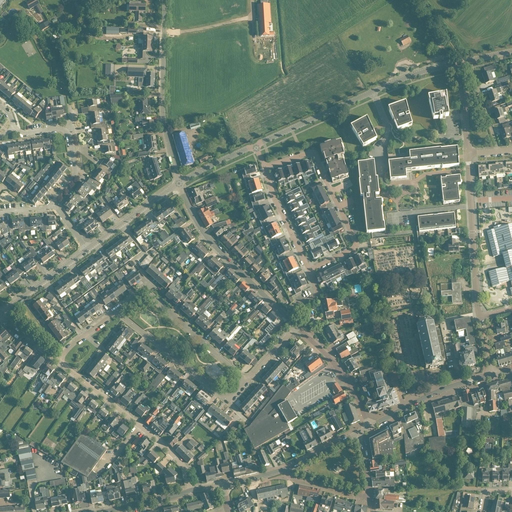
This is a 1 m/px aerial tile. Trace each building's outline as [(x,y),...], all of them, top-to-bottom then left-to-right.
[(30,10),(39,4),(36,0),(32,0),(26,4),(30,10)] [(261,5),(259,5),(260,17),(260,21),(270,20),(269,4),(268,5),(267,0),(261,1),(261,5)] [(79,1),(77,3),(74,5),(79,11),(84,8),(79,1)] [(135,22),(136,22),(141,22),(142,12),(145,12),(145,6),(142,5),(142,3),(129,2),(129,11),(135,12),(135,22)] [(7,22),(10,17),(4,12),(1,17),(7,22)] [(270,20),(260,21),(261,36),(266,36),(274,36),(274,32),(269,33),(269,25),(270,25),(270,24),(270,23),(270,20)] [(51,26),(48,21),(40,26),(42,31),(51,26)] [(217,31),(219,38),(237,33),(238,36),(243,34),(242,32),(245,31),(244,25),(233,28),(232,24),(227,25),(223,26),(224,29),(217,31)] [(138,40),(138,44),(143,44),(152,45),(152,37),(146,37),(146,34),(141,33),(140,40),(138,40)] [(411,42),(407,36),(400,40),(403,46),(411,42)] [(138,44),(138,49),(140,49),(140,55),(140,59),(145,59),(145,55),(145,52),(152,52),(152,45),(143,44),(138,44)] [(486,74),(483,75),(486,84),(494,81),(496,80),(497,85),(501,84),(508,82),(508,81),(510,80),(508,77),(499,80),(498,80),(497,78),(493,79),(491,73),(493,72),(493,71),(496,70),(495,65),(484,69),(485,73),(486,73),(486,74)] [(143,88),(154,88),(155,74),(147,74),(147,69),(128,68),(128,77),(143,78),(143,88)] [(496,90),(489,93),(492,103),(500,100),(498,94),(501,93),(500,88),(509,85),(508,82),(501,84),(497,85),(495,86),(496,90)] [(7,86),(2,92),(4,94),(3,96),(4,97),(13,86),(13,87),(15,85),(13,84),(12,85),(11,86),(9,88),(7,86)] [(13,86),(4,97),(6,99),(7,97),(10,99),(13,95),(15,93),(12,91),(15,88),(13,87),(13,86)] [(445,93),(428,97),(433,120),(434,119),(439,118),(440,119),(442,119),(442,117),(449,116),(448,110),(448,108),(448,107),(446,93),(445,93)] [(14,104),(16,106),(21,99),(16,95),(12,101),(15,103),(14,104)] [(121,95),(110,97),(111,104),(122,103),(121,95)] [(21,99),(16,106),(17,107),(18,106),(21,108),(25,103),(21,99)] [(147,99),(138,100),(139,115),(146,114),(146,113),(150,113),(150,106),(146,106),(146,103),(147,103),(147,99)] [(88,106),(88,111),(101,109),(99,100),(88,101),(89,105),(88,105),(88,106)] [(25,103),(21,108),(24,111),(23,112),(25,113),(30,107),(25,103)] [(392,109),(389,111),(393,120),(394,123),(397,130),(398,130),(407,127),(409,126),(409,124),(411,123),(410,120),(406,105),(406,106),(406,105),(402,106),(402,104),(398,105),(395,106),(392,107),(392,109)] [(57,109),(58,118),(59,118),(60,117),(60,116),(64,116),(64,115),(66,114),(65,106),(62,107),(63,109),(58,109),(57,109)] [(30,107),(25,113),(27,115),(27,114),(30,116),(34,110),(30,107)] [(34,110),(30,116),(31,115),(36,118),(42,111),(39,109),(39,110),(37,108),(34,110)] [(502,109),(495,111),(497,120),(498,119),(500,124),(506,122),(505,119),(503,113),(506,112),(505,108),(502,109)] [(91,116),(92,119),(99,118),(102,118),(101,109),(88,111),(89,116),(90,117),(91,116)] [(91,129),(95,128),(106,126),(105,126),(105,122),(100,123),(99,118),(92,119),(92,122),(91,122),(90,124),(91,129)] [(142,122),(143,128),(146,127),(146,131),(154,130),(154,128),(155,128),(155,125),(154,125),(153,121),(146,121),(146,118),(135,118),(136,123),(142,122)] [(355,127),(352,129),(360,142),(361,145),(364,143),(365,146),(367,144),(376,140),(373,132),(372,129),(368,121),(368,120),(364,122),(363,120),(360,122),(357,123),(354,125),(355,127)] [(98,134),(98,137),(106,135),(109,135),(108,126),(105,126),(106,126),(95,128),(96,133),(97,134),(98,134)] [(506,128),(507,130),(501,132),(504,140),(511,137),(511,128),(511,126),(506,128)] [(193,163),(184,132),(173,135),(182,166),(193,163)] [(98,146),(102,145),(110,144),(110,140),(107,140),(106,135),(98,137),(99,139),(98,140),(97,141),(98,146)] [(145,140),(142,140),(143,145),(147,144),(156,143),(156,140),(156,136),(151,136),(145,137),(145,140)] [(330,143),(324,145),(325,147),(320,148),(322,156),(323,155),(325,161),(326,161),(326,162),(327,166),(329,171),(332,183),(339,181),(340,182),(342,181),(342,180),(349,178),(343,161),(341,156),(344,155),(341,146),(342,146),(340,141),(336,143),(336,142),(330,144),(330,143)] [(111,143),(110,144),(102,145),(103,150),(104,151),(105,151),(105,154),(111,153),(116,152),(114,143),(113,143),(111,143)] [(147,151),(148,152),(154,151),(157,151),(156,143),(147,144),(143,145),(143,151),(147,151)] [(388,162),(390,180),(406,178),(406,171),(442,167),(442,168),(459,166),(458,159),(457,148),(441,150),(441,149),(409,152),(410,159),(388,162)] [(100,165),(110,173),(113,170),(110,168),(114,164),(111,162),(107,159),(105,162),(105,161),(103,161),(100,165)] [(150,168),(146,169),(150,181),(154,180),(162,177),(156,159),(151,159),(148,160),(150,168)] [(376,179),(374,161),(358,163),(359,180),(361,196),(363,196),(367,233),(385,231),(384,223),(383,223),(381,208),(382,208),(381,199),(376,200),(375,195),(379,195),(377,178),(376,179)] [(308,162),(302,163),(304,170),(306,177),(315,174),(313,167),(310,168),(308,162)] [(56,167),(55,168),(57,169),(63,174),(64,173),(67,169),(59,163),(56,167)] [(299,164),(293,166),(295,173),(297,180),(298,180),(297,177),(302,175),(303,178),(306,177),(304,170),(301,171),(299,164)] [(98,171),(96,173),(102,178),(105,175),(107,176),(110,173),(100,165),(97,169),(97,171),(98,171)] [(249,175),(256,173),(254,167),(251,168),(250,167),(247,168),(247,169),(244,170),(245,174),(242,175),(244,180),(251,178),(249,175)] [(290,167),(284,169),(289,183),(289,182),(297,180),(295,173),(292,174),(290,167)] [(55,172),(54,173),(60,179),(61,177),(63,175),(64,174),(63,174),(57,169),(56,170),(55,172)] [(281,170),(275,172),(276,175),(275,176),(276,179),(277,179),(279,184),(284,183),(285,185),(289,183),(284,169),(286,176),(283,177),(281,170)] [(3,173),(0,176),(0,180),(2,183),(8,176),(3,172),(3,173)] [(50,174),(48,176),(50,178),(56,183),(58,181),(59,180),(60,179),(54,173),(51,172),(51,173),(50,174)] [(102,178),(96,173),(94,176),(93,175),(92,175),(89,179),(99,187),(101,184),(99,182),(102,178)] [(6,181),(10,185),(16,178),(11,175),(6,181)] [(47,176),(44,180),(45,182),(46,182),(52,187),(53,188),(55,184),(56,184),(56,183),(50,178),(48,176),(47,176)] [(441,178),(440,179),(441,182),(441,186),(442,186),(441,186),(443,200),(445,200),(446,204),(449,203),(452,203),(456,202),(455,200),(459,200),(458,186),(458,185),(461,185),(461,184),(458,184),(458,181),(460,181),(460,177),(460,176),(445,178),(446,179),(441,180),(441,178)] [(16,178),(10,185),(14,188),(14,189),(19,183),(20,182),(16,178)] [(251,178),(244,180),(244,181),(244,180),(246,186),(249,185),(250,188),(260,185),(258,179),(252,181),(251,178)] [(45,182),(42,186),(48,191),(51,187),(52,187),(46,182),(45,182)] [(80,184),(78,186),(88,194),(91,196),(94,192),(97,189),(96,189),(92,186),(90,188),(85,184),(83,182),(81,185),(80,184)] [(140,188),(137,184),(136,182),(131,186),(133,189),(129,193),(134,200),(141,195),(137,190),(140,188)] [(19,183),(14,189),(18,193),(24,187),(19,183)] [(314,183),(309,185),(310,188),(311,188),(313,193),(322,188),(320,183),(316,185),(314,183)] [(252,194),(249,195),(250,198),(256,196),(255,193),(262,191),(260,185),(250,188),(252,194)] [(79,198),(78,198),(82,201),(84,203),(85,203),(86,205),(89,202),(85,198),(88,194),(78,186),(77,188),(77,189),(75,191),(81,196),(79,198)] [(37,192),(43,197),(47,192),(41,187),(37,192)] [(195,201),(196,205),(203,202),(202,199),(203,199),(201,193),(204,191),(202,187),(198,188),(198,189),(191,192),(195,201)] [(285,199),(287,204),(289,203),(297,200),(296,199),(294,195),(301,192),(299,188),(285,195),(287,198),(285,199)] [(322,188),(313,193),(314,193),(316,197),(324,193),(322,189),(322,188)] [(121,199),(119,201),(124,207),(129,203),(125,198),(128,195),(123,189),(120,192),(121,194),(119,195),(121,199)] [(4,198),(10,198),(9,191),(1,192),(2,199),(4,199),(4,198)] [(33,196),(39,201),(40,202),(43,197),(37,192),(33,196)] [(324,193),(316,197),(318,202),(326,198),(324,193)] [(264,200),(262,194),(257,196),(250,198),(253,208),(259,206),(258,202),(264,200)] [(35,205),(39,201),(33,196),(32,195),(28,200),(35,205)] [(67,200),(74,206),(76,208),(82,201),(78,198),(77,200),(71,196),(69,199),(68,198),(67,200)] [(204,201),(206,205),(210,204),(216,200),(215,196),(204,201)] [(289,207),(291,212),(293,211),(300,208),(300,207),(298,203),(305,200),(303,196),(296,199),(297,200),(289,203),(291,206),(289,207)] [(326,198),(318,202),(321,207),(319,208),(321,210),(327,207),(325,205),(329,203),(326,198)] [(119,211),(124,207),(119,201),(116,202),(114,199),(111,201),(110,199),(107,201),(112,207),(115,205),(119,211)] [(69,212),(74,206),(67,200),(65,202),(66,202),(64,205),(67,208),(66,210),(69,212)] [(293,215),(295,220),(304,216),(302,211),(309,208),(307,204),(300,207),(300,208),(293,211),(295,214),(293,215)] [(165,209),(169,215),(174,212),(169,205),(165,209)] [(255,212),(253,213),(256,219),(270,212),(269,210),(269,211),(267,207),(261,210),(259,206),(253,208),(255,212)] [(102,211),(108,219),(113,215),(110,211),(107,207),(102,211)] [(207,208),(198,213),(202,221),(214,214),(215,216),(220,214),(218,209),(213,212),(210,213),(207,208)] [(159,213),(164,219),(169,215),(165,209),(159,213)] [(327,209),(322,212),(323,214),(324,214),(326,218),(325,219),(325,220),(335,215),(332,210),(329,211),(327,209)] [(92,215),(96,219),(98,217),(102,223),(108,219),(102,211),(97,215),(95,213),(92,215)] [(258,218),(262,226),(268,224),(266,220),(272,217),(270,213),(271,213),(270,212),(256,219),(258,218)] [(157,221),(155,222),(157,226),(162,222),(164,225),(167,223),(164,219),(159,213),(154,217),(157,221)] [(416,227),(418,243),(421,243),(419,232),(455,228),(454,213),(417,217),(418,227),(417,227),(416,227)] [(214,214),(202,221),(206,228),(212,225),(213,224),(214,223),(213,220),(210,220),(210,219),(213,217),(215,216),(214,214)] [(89,222),(86,224),(91,231),(92,231),(97,227),(93,222),(96,219),(92,215),(87,219),(89,222)] [(337,219),(335,215),(325,220),(327,224),(337,219)] [(35,218),(36,227),(40,227),(40,229),(42,229),(42,231),(43,231),(43,233),(46,232),(45,224),(45,221),(42,221),(42,218),(38,219),(38,217),(35,218)] [(48,224),(45,224),(46,232),(47,232),(47,231),(52,230),(51,227),(55,226),(55,217),(48,218),(48,224)] [(180,219),(175,223),(177,225),(177,226),(179,228),(186,223),(182,217),(180,219)] [(305,217),(296,222),(298,227),(301,225),(302,229),(300,230),(316,222),(314,218),(307,221),(305,217)] [(27,222),(28,231),(31,230),(31,228),(36,227),(35,218),(33,218),(33,219),(30,219),(30,222),(27,222)] [(17,219),(18,229),(24,229),(24,231),(28,231),(27,222),(24,223),(24,220),(20,220),(20,219),(17,219)] [(337,219),(327,224),(327,225),(329,224),(331,228),(340,224),(339,224),(337,219)] [(144,224),(150,231),(153,229),(154,230),(158,229),(159,228),(157,226),(155,222),(152,224),(149,220),(144,224)] [(2,221),(0,221),(0,229),(1,231),(2,234),(3,236),(8,233),(10,233),(9,226),(5,228),(2,221)] [(80,223),(76,226),(80,231),(82,229),(87,235),(89,233),(90,234),(92,232),(92,231),(91,231),(86,224),(84,221),(80,223)] [(304,238),(320,230),(318,226),(311,229),(309,225),(316,222),(300,230),(302,235),(305,233),(306,237),(304,238)] [(217,230),(213,234),(217,238),(221,234),(223,232),(222,230),(234,227),(236,226),(235,223),(233,224),(227,226),(219,228),(218,229),(217,230)] [(146,237),(151,233),(144,224),(141,226),(141,225),(139,227),(146,237)] [(278,229),(275,224),(269,227),(268,224),(262,226),(266,235),(278,229)] [(331,228),(328,230),(330,235),(332,238),(333,237),(334,236),(339,234),(340,234),(338,231),(342,229),(340,224),(331,228)] [(494,230),(487,231),(494,257),(503,255),(506,268),(489,272),(492,287),(500,285),(499,284),(511,281),(511,286),(511,288),(510,289),(511,295),(511,225),(506,227),(506,225),(494,228),(494,230)] [(146,237),(139,227),(134,232),(136,234),(133,236),(136,240),(141,236),(144,240),(147,238),(146,237)] [(248,231),(243,232),(246,237),(246,236),(247,236),(250,234),(253,232),(254,231),(253,231),(252,228),(248,231)] [(177,237),(181,242),(191,234),(187,229),(177,237)] [(281,234),(278,229),(266,235),(271,243),(276,241),(274,237),(281,234)] [(320,230),(304,238),(306,243),(309,242),(310,245),(320,240),(324,238),(322,234),(318,236),(315,237),(313,234),(316,232),(320,230)] [(220,240),(225,245),(233,237),(231,235),(229,233),(226,235),(225,235),(224,237),(220,240)] [(191,234),(181,242),(182,244),(183,244),(186,248),(189,246),(188,244),(195,239),(191,234)] [(163,242),(161,244),(163,246),(168,242),(170,241),(175,238),(173,235),(170,237),(167,239),(165,241),(163,242)] [(126,237),(121,241),(128,251),(131,249),(129,245),(133,242),(130,237),(128,239),(126,237)] [(233,237),(225,245),(229,249),(237,241),(233,237)] [(324,238),(320,240),(325,250),(328,248),(330,251),(338,247),(335,240),(334,240),(333,237),(332,238),(330,238),(327,240),(325,237),(324,238)] [(5,246),(8,243),(5,238),(0,241),(0,242),(1,243),(5,246)] [(59,240),(65,247),(70,244),(65,238),(62,240),(62,239),(59,240)] [(455,244),(455,239),(448,240),(449,245),(448,245),(449,252),(458,252),(458,244),(455,244)] [(42,249),(49,259),(55,255),(52,252),(55,250),(50,245),(47,240),(43,240),(47,245),(42,249)] [(60,251),(65,247),(59,240),(58,241),(57,242),(58,243),(56,245),(60,251)] [(311,252),(314,259),(323,254),(322,251),(325,250),(320,240),(310,245),(313,244),(315,250),(311,252)] [(121,241),(116,245),(121,251),(123,249),(131,259),(133,258),(128,251),(121,241)] [(278,244),(276,241),(271,243),(272,246),(275,245),(278,251),(287,246),(286,244),(286,245),(284,241),(278,244)] [(13,246),(9,243),(4,249),(8,252),(13,246)] [(231,252),(236,256),(241,251),(244,248),(239,244),(231,252)] [(111,249),(116,255),(121,251),(116,245),(111,249)] [(186,254),(182,259),(184,261),(188,256),(189,257),(191,255),(193,257),(190,260),(192,262),(195,259),(204,249),(199,245),(193,252),(190,250),(186,254)] [(275,252),(279,260),(279,261),(285,258),(285,257),(284,258),(283,255),(289,251),(287,248),(288,247),(287,246),(278,251),(275,252)] [(35,257),(39,262),(41,261),(43,264),(49,259),(42,249),(36,253),(32,247),(29,249),(35,257)] [(241,251),(236,256),(240,260),(248,252),(246,251),(244,248),(241,251)] [(111,249),(106,252),(113,262),(118,258),(116,255),(111,249)] [(195,259),(197,261),(200,258),(203,260),(209,254),(204,249),(195,259)] [(31,251),(23,257),(25,260),(31,269),(36,266),(33,261),(36,259),(35,257),(33,254),(31,251)] [(260,270),(262,268),(258,265),(261,262),(261,259),(260,259),(263,256),(262,254),(253,263),(255,265),(250,270),(256,275),(260,271),(260,270)] [(360,255),(354,258),(358,264),(355,265),(355,266),(356,269),(357,272),(357,271),(358,271),(361,270),(366,268),(365,264),(360,255)] [(101,256),(96,260),(102,269),(107,265),(101,256)] [(170,260),(169,261),(173,265),(175,266),(182,259),(179,257),(179,256),(176,260),(177,261),(175,263),(172,260),(171,261),(170,260)] [(249,256),(242,263),(247,268),(252,264),(254,261),(252,259),(249,256)] [(26,273),(31,269),(25,260),(23,257),(18,261),(22,266),(21,266),(26,273)] [(285,258),(279,261),(280,264),(283,269),(286,268),(295,263),(293,257),(286,261),(285,258)] [(210,267),(208,270),(210,272),(219,262),(214,258),(209,264),(208,265),(210,267)] [(355,265),(352,259),(346,262),(349,268),(346,270),(349,276),(352,274),(351,271),(356,269),(355,266),(355,265)] [(96,260),(91,264),(95,270),(96,271),(97,272),(98,274),(103,270),(102,269),(96,260)] [(219,262),(210,272),(215,276),(218,273),(224,266),(219,262)] [(288,273),(286,274),(287,278),(293,275),(292,272),(298,269),(295,263),(286,268),(288,273)] [(91,264),(86,267),(90,274),(92,276),(95,274),(97,272),(96,271),(95,270),(91,264)] [(198,265),(192,273),(194,275),(197,272),(201,268),(198,265)] [(201,268),(197,272),(199,274),(205,267),(203,265),(201,268)] [(336,267),(340,276),(341,278),(340,276),(344,273),(346,277),(349,276),(346,270),(344,271),(341,265),(336,267)] [(146,272),(151,276),(156,270),(151,266),(146,272)] [(86,267),(80,271),(85,278),(88,276),(90,279),(93,277),(90,274),(86,267)] [(268,274),(266,271),(267,270),(265,267),(260,272),(262,275),(259,278),(264,283),(268,279),(266,276),(268,274)] [(336,267),(331,270),(335,278),(336,280),(341,278),(340,276),(336,267)] [(8,272),(15,281),(20,277),(19,276),(22,273),(18,269),(16,270),(15,268),(13,268),(8,272)] [(8,272),(6,269),(3,271),(7,277),(5,278),(10,285),(15,281),(8,272)] [(224,278),(228,282),(231,279),(235,274),(230,269),(224,276),(224,278)] [(119,270),(117,272),(126,284),(128,283),(131,287),(135,283),(136,283),(131,277),(126,280),(124,277),(119,270)] [(156,270),(151,276),(156,281),(161,275),(156,270)] [(326,272),(331,283),(332,284),(337,281),(336,280),(335,278),(331,270),(326,272)] [(126,284),(117,272),(114,274),(120,282),(118,283),(119,286),(116,287),(121,294),(122,294),(124,293),(124,292),(126,290),(123,286),(126,284)] [(321,274),(326,283),(327,285),(331,283),(326,272),(322,274),(321,274)] [(136,273),(131,277),(136,283),(141,279),(137,273),(136,273)] [(231,279),(228,282),(233,287),(237,283),(241,279),(235,274),(231,279)] [(319,275),(316,276),(318,280),(319,284),(320,283),(321,285),(325,283),(326,285),(327,285),(326,283),(321,274),(319,275)] [(70,278),(75,285),(80,281),(76,275),(70,278)] [(161,275),(156,281),(161,285),(166,279),(161,275)] [(293,275),(287,278),(289,281),(292,280),(294,285),(304,280),(303,278),(303,279),(301,275),(295,278),(293,275)] [(65,282),(70,289),(75,285),(70,278),(65,282)] [(171,290),(166,296),(171,301),(179,292),(182,288),(177,284),(180,280),(178,278),(173,283),(172,285),(168,288),(171,290)] [(206,285),(204,287),(207,290),(208,288),(210,286),(211,285),(215,281),(216,280),(213,278),(208,284),(209,285),(208,285),(207,285),(206,285)] [(166,279),(161,285),(166,289),(171,283),(166,279)] [(210,286),(213,289),(220,282),(217,279),(216,280),(215,281),(211,285),(210,286)] [(304,280),(294,285),(291,286),(294,291),(296,295),(302,292),(300,289),(306,286),(304,282),(305,282),(304,280)] [(272,282),(270,281),(266,284),(268,286),(267,287),(272,292),(273,291),(275,293),(274,294),(277,297),(282,292),(279,290),(278,291),(276,288),(277,287),(272,282)] [(60,286),(65,293),(70,289),(65,282),(60,286)] [(250,288),(244,283),(239,287),(238,286),(233,290),(232,292),(236,296),(242,290),(245,293),(250,288)] [(460,283),(452,284),(452,291),(441,292),(441,297),(451,296),(452,304),(462,303),(460,283)] [(67,295),(65,293),(60,286),(55,290),(62,299),(67,295)] [(111,291),(116,298),(121,294),(116,287),(111,291)] [(230,294),(233,290),(231,288),(223,296),(226,298),(226,297),(230,294)] [(91,291),(97,299),(99,297),(94,289),(91,291)] [(94,301),(97,299),(91,291),(89,293),(94,301)] [(106,295),(111,302),(116,298),(111,291),(106,295)] [(179,292),(171,301),(176,305),(181,300),(184,296),(181,294),(179,292)] [(247,295),(242,299),(246,303),(248,300),(252,304),(258,297),(254,292),(249,297),(247,295)] [(205,302),(200,307),(202,309),(211,300),(214,296),(212,294),(211,296),(205,302)] [(103,296),(100,298),(101,299),(106,305),(111,302),(106,295),(103,297),(103,296)] [(252,304),(248,307),(251,310),(253,307),(255,309),(258,306),(263,301),(258,297),(252,304)] [(342,306),(341,302),(346,301),(346,297),(323,302),(326,317),(334,316),(334,312),(337,311),(336,307),(339,306),(342,306)] [(211,300),(202,309),(205,312),(206,311),(210,306),(214,302),(211,300)] [(33,306),(37,311),(43,306),(47,304),(45,301),(42,304),(40,301),(33,306)] [(91,306),(96,313),(101,309),(96,302),(91,306)] [(186,303),(180,309),(185,314),(194,305),(191,303),(188,306),(186,303)] [(49,310),(45,305),(43,306),(37,311),(41,316),(47,312),(49,310)] [(194,305),(185,314),(191,319),(196,312),(193,310),(196,308),(196,307),(194,305)] [(264,317),(266,319),(268,317),(271,313),(270,312),(272,310),(266,305),(259,313),(261,315),(262,314),(265,316),(264,317)] [(86,310),(91,316),(96,313),(91,306),(86,310)] [(226,314),(228,316),(231,318),(236,311),(235,310),(234,310),(233,311),(230,309),(226,314)] [(254,309),(246,316),(249,319),(256,312),(254,309)] [(81,314),(86,320),(91,316),(86,310),(81,314)] [(340,312),(342,320),(351,319),(350,310),(340,312)] [(215,321),(217,323),(226,313),(223,311),(215,321)] [(273,321),(264,330),(268,334),(277,325),(281,320),(279,317),(273,311),(271,313),(268,317),(273,321)] [(47,312),(41,316),(45,322),(46,321),(47,323),(48,322),(50,321),(53,319),(51,317),(47,312)] [(251,321),(259,314),(256,312),(249,319),(251,321)] [(226,313),(217,323),(220,325),(228,316),(226,314),(226,313)] [(80,324),(86,320),(81,314),(76,318),(80,324)] [(195,323),(200,327),(207,319),(208,318),(203,314),(201,317),(200,317),(195,323)] [(427,319),(426,319),(426,320),(422,320),(420,321),(419,322),(420,322),(417,326),(416,327),(417,331),(413,332),(418,352),(417,352),(418,356),(419,356),(420,365),(421,365),(421,366),(425,366),(425,368),(429,368),(430,368),(438,366),(442,365),(441,362),(445,361),(445,359),(443,351),(444,351),(443,347),(439,330),(435,331),(434,328),(438,327),(437,321),(435,320),(429,316),(427,319)] [(451,356),(447,357),(447,360),(460,358),(460,361),(459,363),(460,367),(462,368),(465,367),(475,365),(473,355),(477,354),(475,346),(469,318),(464,319),(454,321),(456,332),(466,330),(467,338),(465,338),(466,342),(468,342),(469,343),(461,345),(457,345),(457,344),(452,345),(453,349),(449,350),(451,356)] [(50,324),(48,326),(52,331),(61,325),(57,319),(54,321),(53,319),(50,321),(48,322),(48,323),(50,324)] [(207,319),(200,327),(205,332),(212,323),(207,319)] [(498,328),(496,328),(497,334),(505,333),(508,333),(507,328),(507,321),(504,321),(504,324),(498,324),(498,328)] [(233,333),(236,330),(240,326),(237,324),(229,333),(230,334),(231,335),(233,333)] [(61,325),(52,331),(56,337),(62,332),(58,327),(61,325)] [(326,332),(329,337),(338,332),(333,325),(325,329),(327,332),(326,332)] [(209,335),(215,340),(220,334),(217,332),(219,329),(217,327),(209,335)] [(123,328),(119,333),(125,338),(129,334),(131,336),(134,333),(128,328),(127,328),(125,331),(123,328)] [(0,331),(0,337),(5,343),(11,337),(8,334),(7,334),(4,330),(1,333),(0,331)] [(220,334),(215,340),(220,345),(225,339),(227,336),(228,336),(226,334),(223,331),(222,331),(220,334)] [(338,333),(338,332),(329,337),(331,341),(332,341),(334,343),(344,337),(341,331),(338,333)] [(64,334),(62,332),(56,337),(60,342),(69,336),(66,332),(64,334)] [(119,333),(114,339),(121,344),(125,338),(119,333)] [(231,335),(227,341),(229,342),(232,339),(235,335),(233,333),(231,335)] [(336,349),(337,351),(348,344),(347,343),(356,338),(355,337),(359,335),(358,333),(355,335),(348,339),(349,341),(336,349)] [(0,347),(2,345),(6,349),(8,346),(5,343),(0,337),(0,347)] [(348,344),(337,351),(342,359),(345,357),(345,358),(350,355),(350,356),(359,352),(356,348),(352,350),(349,347),(358,342),(356,338),(347,343),(348,344)] [(114,339),(110,344),(116,349),(121,344),(114,339)] [(229,342),(224,348),(228,352),(234,346),(236,343),(232,339),(229,342)] [(13,344),(11,347),(11,348),(16,351),(13,354),(16,356),(17,355),(18,354),(21,350),(25,345),(24,345),(19,341),(15,346),(13,344)] [(282,360),(285,364),(288,361),(290,359),(293,355),(301,347),(296,343),(293,346),(294,347),(290,351),(287,354),(282,360)] [(110,344),(106,349),(112,354),(116,349),(110,344)] [(148,349),(142,344),(137,351),(140,353),(138,355),(141,357),(148,349)] [(499,367),(510,364),(508,358),(509,357),(508,354),(506,350),(506,348),(505,345),(496,347),(496,351),(504,349),(505,355),(497,357),(499,367)] [(234,346),(228,352),(233,357),(239,350),(234,346)] [(301,347),(293,355),(296,359),(305,349),(302,346),(301,347)] [(23,353),(20,357),(25,361),(33,352),(27,348),(23,353)] [(148,349),(141,357),(147,362),(148,359),(153,353),(148,349)] [(128,359),(124,363),(127,366),(136,353),(134,351),(132,353),(128,358),(128,359)] [(239,357),(244,361),(250,355),(245,351),(239,357)] [(99,358),(105,363),(109,358),(103,353),(99,358)] [(250,355),(244,361),(249,366),(254,359),(250,355)] [(352,359),(344,364),(351,374),(358,370),(354,363),(355,362),(355,361),(354,359),(357,358),(358,360),(361,359),(359,355),(356,356),(351,358),(352,359)] [(18,356),(10,367),(13,369),(14,370),(21,360),(19,358),(20,357),(18,356)] [(44,360),(41,358),(41,359),(38,356),(33,362),(30,360),(23,371),(27,374),(30,369),(36,373),(39,369),(38,369),(44,362),(43,361),(44,360)] [(124,367),(126,368),(127,367),(122,362),(123,361),(117,356),(115,359),(124,367)] [(318,356),(305,365),(313,376),(326,367),(324,368),(320,362),(319,360),(320,359),(318,356)] [(162,361),(157,357),(151,365),(150,366),(155,370),(158,367),(162,361)] [(99,358),(95,363),(104,370),(108,365),(105,363),(99,358)] [(168,365),(162,361),(158,367),(155,370),(159,374),(162,370),(163,371),(168,365)] [(275,366),(281,371),(285,367),(279,361),(275,366)] [(140,369),(142,371),(148,363),(147,362),(140,369)] [(4,366),(0,370),(0,371),(3,375),(9,368),(4,363),(2,364),(4,366)] [(95,363),(91,368),(97,373),(100,375),(104,370),(95,363)] [(148,363),(142,371),(144,372),(147,369),(151,365),(148,363)] [(360,375),(380,369),(378,364),(359,369),(360,375)] [(45,370),(41,375),(46,379),(48,377),(54,370),(49,365),(45,370)] [(271,371),(277,376),(281,371),(275,366),(271,371)] [(93,378),(97,373),(91,368),(87,373),(93,378)] [(167,374),(172,378),(177,372),(172,368),(167,374)] [(363,387),(359,389),(366,404),(369,413),(378,410),(380,410),(381,411),(388,409),(387,408),(389,407),(398,404),(393,388),(389,390),(388,384),(390,384),(389,381),(387,382),(383,369),(369,373),(377,399),(379,399),(380,402),(376,403),(376,402),(371,403),(365,389),(364,389),(363,387)] [(267,375),(273,381),(277,376),(271,371),(267,375)] [(172,378),(169,382),(172,384),(175,380),(177,383),(182,377),(177,372),(172,378)] [(151,385),(153,387),(163,375),(160,373),(151,385)] [(46,386),(42,392),(47,395),(52,387),(56,390),(58,387),(61,383),(65,379),(60,374),(56,379),(55,381),(52,378),(46,386)] [(163,375),(153,387),(156,389),(165,377),(163,375)] [(268,385),(273,381),(267,375),(262,380),(268,385)] [(107,386),(114,378),(112,377),(105,385),(107,386)] [(291,383),(286,388),(291,393),(292,391),(298,387),(300,385),(295,379),(294,380),(294,381),(295,383),(293,384),(292,384),(291,383)] [(503,393),(504,401),(507,413),(511,411),(511,406),(511,401),(511,400),(511,388),(511,389),(510,379),(497,383),(500,392),(501,391),(502,393),(503,393)] [(181,386),(179,389),(184,393),(186,390),(187,390),(192,384),(186,380),(181,386)] [(331,387),(336,395),(342,391),(337,383),(331,387)] [(488,393),(489,412),(497,411),(501,411),(500,401),(504,401),(503,393),(502,393),(501,391),(500,392),(497,383),(486,386),(488,393)] [(42,392),(46,386),(43,384),(37,392),(40,394),(42,392)] [(65,392),(63,395),(72,401),(77,395),(74,392),(77,388),(71,384),(68,388),(67,389),(65,392)] [(117,384),(113,388),(110,392),(116,396),(119,393),(122,395),(125,390),(117,384)] [(192,384),(187,390),(192,395),(197,388),(192,384)] [(244,426),(243,427),(245,432),(254,449),(266,442),(289,429),(287,425),(288,424),(297,419),(296,417),(295,417),(292,412),(293,412),(291,408),(290,409),(287,403),(288,403),(287,401),(285,402),(285,400),(291,393),(286,388),(283,385),(268,404),(262,411),(253,423),(249,427),(248,428),(247,425),(244,426)] [(256,390),(262,395),(266,390),(261,385),(256,390)] [(174,391),(170,395),(173,398),(174,398),(180,391),(176,388),(174,391)] [(132,395),(129,393),(131,391),(128,389),(124,395),(120,401),(127,407),(132,401),(129,399),(132,395)] [(167,399),(174,391),(172,390),(171,389),(166,394),(162,391),(161,392),(160,393),(164,397),(165,396),(168,399),(167,399)] [(479,392),(477,392),(480,403),(480,402),(480,404),(485,402),(484,400),(485,400),(484,398),(485,397),(483,389),(478,390),(479,392)] [(59,393),(56,398),(58,400),(59,401),(63,395),(65,392),(62,390),(59,393)] [(252,394),(258,400),(262,395),(256,390),(252,394)] [(461,408),(461,416),(462,417),(461,427),(471,427),(474,427),(474,432),(479,432),(479,427),(481,426),(475,420),(476,413),(477,408),(478,408),(478,405),(474,407),(470,394),(469,390),(462,392),(463,396),(463,397),(465,404),(461,404),(462,408),(461,408)] [(85,394),(82,392),(78,396),(77,395),(72,401),(76,404),(78,405),(79,403),(81,405),(78,408),(72,417),(76,420),(82,411),(85,406),(82,404),(88,397),(88,395),(86,394),(85,394)] [(191,401),(189,403),(185,407),(182,411),(185,413),(189,408),(191,405),(196,408),(207,395),(204,393),(203,393),(201,392),(198,396),(196,398),(196,399),(193,402),(191,401)] [(477,392),(470,394),(474,407),(478,405),(478,403),(480,403),(477,392)] [(346,399),(343,393),(330,400),(333,405),(339,402),(339,403),(346,399)] [(248,399),(254,404),(258,400),(252,394),(248,399)] [(209,397),(207,395),(196,408),(200,412),(193,420),(196,422),(204,412),(202,410),(205,406),(208,403),(211,399),(209,398),(209,397)] [(138,396),(133,402),(136,405),(138,402),(141,399),(138,397),(138,396)] [(147,398),(145,396),(139,403),(142,405),(147,398)] [(440,402),(431,404),(434,415),(440,413),(461,406),(459,398),(458,397),(440,402)] [(244,404),(249,409),(254,404),(248,399),(244,404)] [(93,401),(87,408),(95,415),(98,411),(95,409),(98,405),(93,401)] [(171,402),(168,406),(174,411),(176,409),(177,407),(171,402)] [(345,413),(342,414),(345,422),(349,421),(350,425),(359,421),(353,402),(348,404),(343,406),(345,411),(344,411),(345,413)] [(245,414),(249,409),(244,404),(239,408),(243,412),(245,414)] [(218,409),(213,405),(208,412),(213,416),(218,409)] [(142,417),(144,415),(146,412),(147,413),(150,409),(146,406),(143,409),(140,406),(135,412),(142,417)] [(97,416),(98,417),(102,421),(108,413),(103,409),(99,413),(97,416)] [(159,412),(155,409),(148,417),(147,418),(144,422),(148,426),(151,422),(152,423),(155,420),(157,418),(155,416),(158,413),(159,412)] [(223,413),(218,409),(213,416),(217,420),(223,413)] [(76,420),(73,423),(76,425),(78,421),(78,422),(85,413),(82,411),(76,420)] [(167,432),(166,433),(169,436),(170,434),(171,433),(172,434),(178,426),(177,425),(178,423),(179,422),(180,421),(179,420),(181,418),(185,413),(182,411),(178,416),(166,431),(167,431),(167,432)] [(223,413),(217,420),(222,423),(227,417),(223,413)] [(401,420),(400,421),(401,422),(404,429),(403,430),(404,435),(404,439),(405,454),(411,452),(412,452),(419,448),(420,448),(423,447),(423,446),(424,446),(423,426),(422,426),(421,418),(418,420),(417,418),(415,413),(413,414),(414,414),(407,417),(405,418),(405,417),(404,418),(404,419),(401,420)] [(330,418),(330,419),(330,418),(335,428),(336,428),(335,428),(340,425),(341,425),(336,415),(335,415),(330,418)] [(511,435),(511,416),(503,416),(503,436),(511,437),(511,435)] [(115,419),(113,417),(108,424),(106,422),(101,427),(107,431),(111,426),(114,428),(118,422),(118,421),(118,420),(116,419),(115,419)] [(220,425),(220,426),(225,430),(227,427),(232,421),(227,417),(222,423),(220,425)] [(155,421),(150,427),(155,432),(165,421),(163,419),(158,424),(155,421)] [(165,421),(155,432),(160,436),(165,430),(170,425),(165,421)] [(194,428),(193,428),(196,425),(193,422),(190,425),(182,433),(186,437),(194,428)] [(394,440),(394,443),(404,439),(404,435),(403,430),(404,429),(401,422),(398,423),(389,427),(390,429),(392,433),(394,440)] [(306,436),(302,438),(303,439),(305,443),(303,444),(304,447),(307,451),(317,445),(312,436),(312,437),(308,430),(311,429),(309,424),(306,425),(307,427),(308,429),(304,431),(306,436)] [(118,431),(116,429),(113,433),(111,434),(116,438),(120,434),(123,437),(128,430),(123,425),(118,431)] [(326,427),(316,432),(318,436),(321,443),(332,437),(328,430),(326,427)] [(389,434),(392,446),(393,449),(395,449),(394,443),(394,440),(392,433),(390,429),(387,431),(389,434)] [(387,447),(392,446),(389,434),(387,431),(387,430),(380,434),(386,445),(387,447)] [(61,463),(80,474),(87,478),(88,482),(88,481),(96,480),(96,477),(97,475),(96,474),(92,471),(107,450),(102,446),(100,445),(95,442),(92,439),(82,432),(80,437),(61,463)] [(177,432),(167,443),(172,448),(177,442),(175,440),(180,435),(177,432)] [(438,438),(428,439),(431,455),(446,453),(443,432),(438,433),(438,438)] [(369,440),(372,460),(380,458),(393,457),(392,449),(393,449),(392,446),(387,447),(386,445),(380,434),(369,440)] [(286,444),(290,442),(286,435),(286,436),(279,439),(281,444),(284,442),(286,444)] [(32,458),(30,445),(25,443),(25,442),(13,436),(20,460),(32,458)] [(138,437),(130,446),(134,450),(137,447),(136,445),(141,439),(138,437)] [(138,452),(137,453),(139,455),(139,454),(142,457),(146,452),(144,451),(148,446),(147,445),(149,443),(147,441),(147,440),(145,439),(144,438),(138,444),(142,447),(141,449),(141,448),(137,452),(138,452)] [(25,443),(30,445),(38,449),(39,446),(30,441),(29,441),(27,440),(25,442),(25,443)] [(186,445),(191,451),(197,445),(191,440),(186,445)] [(271,444),(272,445),(267,447),(271,455),(275,453),(275,452),(279,449),(276,443),(275,442),(271,444)] [(200,447),(197,449),(202,454),(204,452),(207,450),(202,444),(200,446),(200,447)] [(181,445),(175,451),(188,463),(194,457),(181,445)] [(147,457),(145,459),(142,462),(145,465),(150,459),(154,463),(159,458),(152,451),(147,457)] [(263,467),(269,465),(263,451),(257,453),(263,467)] [(202,454),(197,458),(199,461),(201,459),(206,455),(204,452),(202,454)] [(240,455),(237,456),(240,465),(237,466),(238,470),(240,477),(246,476),(244,465),(242,461),(240,455)] [(32,458),(20,460),(21,463),(24,473),(26,473),(28,479),(28,481),(37,479),(33,460),(32,458)] [(244,465),(246,476),(258,473),(252,458),(242,461),(244,465)] [(380,461),(380,458),(372,460),(373,461),(370,462),(371,467),(370,468),(369,469),(369,470),(370,471),(370,472),(379,471),(379,470),(381,470),(382,469),(382,467),(381,466),(377,467),(377,462),(374,463),(374,462),(380,461)] [(198,467),(199,475),(204,474),(206,483),(216,481),(215,478),(222,477),(218,460),(218,459),(214,460),(214,461),(216,467),(212,468),(208,468),(209,473),(206,474),(205,472),(204,473),(203,466),(198,467)] [(226,460),(225,460),(223,461),(224,465),(220,466),(222,473),(229,472),(227,464),(226,460)] [(234,478),(240,477),(238,470),(237,466),(236,462),(232,463),(232,467),(233,474),(234,478)] [(165,468),(159,463),(155,467),(160,473),(165,468)] [(502,472),(502,475),(502,480),(502,481),(509,481),(509,477),(509,475),(511,474),(511,471),(511,464),(508,464),(508,468),(506,468),(502,469),(502,472)] [(169,475),(165,476),(167,484),(171,483),(175,482),(174,480),(175,480),(176,477),(175,476),(177,475),(173,471),(173,472),(170,468),(166,473),(169,475)] [(489,475),(492,475),(492,472),(492,468),(486,469),(486,472),(482,472),(482,470),(479,469),(478,479),(482,479),(482,481),(489,481),(489,475)] [(8,469),(0,470),(0,487),(5,487),(5,483),(9,482),(8,469)] [(380,472),(375,472),(376,475),(376,479),(394,478),(396,478),(396,475),(396,472),(395,472),(395,469),(390,469),(390,472),(380,472)] [(492,472),(492,475),(492,481),(499,481),(499,475),(502,475),(502,472),(502,469),(496,469),(496,472),(492,472)] [(80,474),(78,477),(80,479),(81,485),(85,484),(85,482),(88,482),(87,478),(80,474)] [(376,479),(371,479),(372,487),(392,486),(394,486),(394,478),(376,479)] [(52,488),(67,485),(65,479),(51,482),(52,488)] [(131,480),(123,482),(126,491),(125,491),(126,493),(127,498),(135,496),(136,495),(135,493),(134,492),(134,489),(135,489),(135,486),(133,486),(133,485),(131,480)] [(141,487),(142,487),(144,494),(151,492),(151,488),(155,487),(154,481),(151,482),(151,485),(146,486),(146,485),(145,484),(141,485),(141,487)] [(256,491),(258,500),(281,495),(281,498),(288,497),(287,494),(288,494),(286,485),(256,491)] [(299,485),(297,495),(307,497),(309,498),(311,488),(299,485)] [(109,501),(115,500),(113,491),(112,486),(110,486),(110,488),(106,488),(107,492),(108,492),(109,501)] [(112,486),(113,491),(115,500),(120,499),(119,490),(118,490),(118,489),(115,489),(115,486),(112,487),(112,486)] [(39,498),(35,499),(37,510),(42,509),(42,510),(45,509),(45,508),(46,508),(45,505),(49,504),(49,505),(47,494),(46,490),(45,487),(40,488),(41,493),(42,493),(43,497),(43,498),(39,499),(39,498)] [(74,492),(69,493),(70,498),(72,497),(73,501),(73,502),(74,504),(75,504),(75,505),(78,504),(78,503),(82,502),(82,501),(85,500),(83,492),(82,487),(78,488),(78,489),(74,490),(74,492)] [(307,497),(307,500),(313,501),(313,498),(318,499),(320,490),(320,489),(311,488),(309,498),(307,497)] [(388,491),(388,489),(375,490),(375,499),(384,500),(395,501),(408,503),(408,502),(406,501),(406,498),(385,495),(385,494),(390,493),(390,491),(388,491)] [(214,508),(208,495),(207,493),(200,496),(201,501),(187,505),(188,511),(202,507),(202,504),(203,504),(206,511),(214,508)] [(62,495),(58,496),(60,506),(61,506),(62,506),(63,506),(63,505),(68,504),(67,503),(70,502),(70,500),(69,494),(65,495),(66,496),(62,497),(62,495)] [(465,498),(464,502),(473,503),(474,497),(462,495),(462,498),(465,498)] [(319,506),(318,510),(318,511),(320,511),(323,511),(328,497),(325,496),(325,497),(323,497),(321,501),(320,506),(319,506)] [(51,498),(52,507),(56,507),(57,507),(59,507),(60,506),(58,497),(51,498)] [(241,500),(235,503),(239,511),(244,511),(245,510),(243,508),(249,505),(250,508),(253,506),(249,498),(245,500),(244,497),(241,499),(241,500)] [(328,497),(323,511),(324,511),(325,511),(328,511),(329,511),(333,499),(331,499),(331,498),(328,497)] [(344,502),(336,500),(333,509),(341,511),(344,502)] [(492,504),(491,507),(493,507),(493,508),(502,509),(502,508),(503,503),(494,501),(493,504),(492,504)] [(344,502),(341,511),(343,511),(350,511),(353,505),(344,502)]
